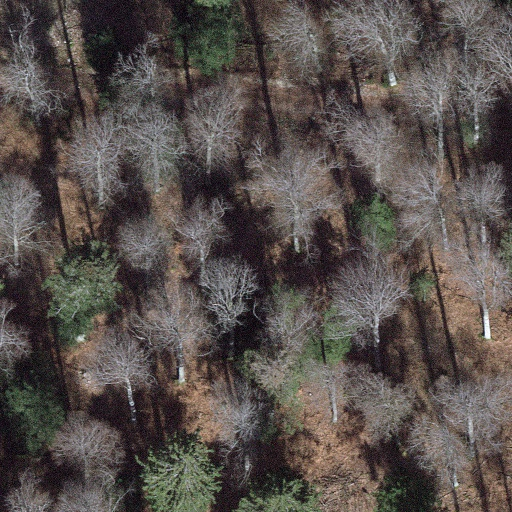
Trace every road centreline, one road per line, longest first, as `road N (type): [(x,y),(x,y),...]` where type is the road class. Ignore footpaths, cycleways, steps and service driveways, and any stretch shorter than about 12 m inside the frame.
road 1 (track): [(0,77),(362,103)]
road 2 (track): [(362,103),(511,80)]
